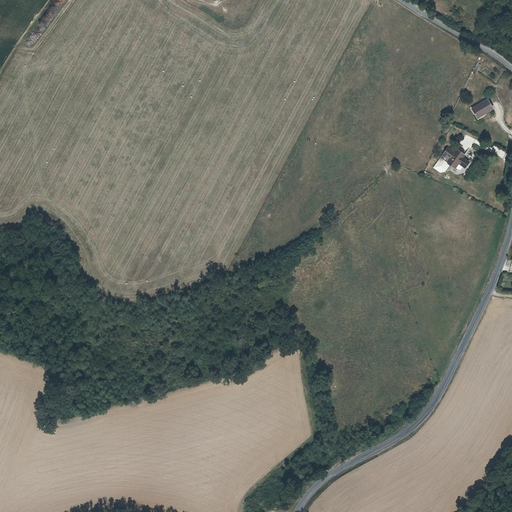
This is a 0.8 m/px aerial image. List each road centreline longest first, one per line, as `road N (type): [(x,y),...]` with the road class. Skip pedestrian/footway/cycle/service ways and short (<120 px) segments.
road 1 (tertiary): [(297,511),(331,472),(430,412),(511,227)]
road 2 (residential): [(511,72),(400,0)]
